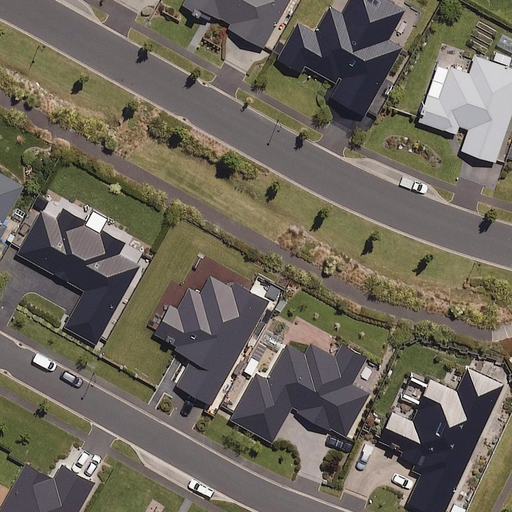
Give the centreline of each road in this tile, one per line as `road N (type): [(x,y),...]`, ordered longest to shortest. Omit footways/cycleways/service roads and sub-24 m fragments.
road 1 (residential): [(511,251),(364,198),(0,4)]
road 2 (residential): [(318,511),(188,456),(0,355)]
